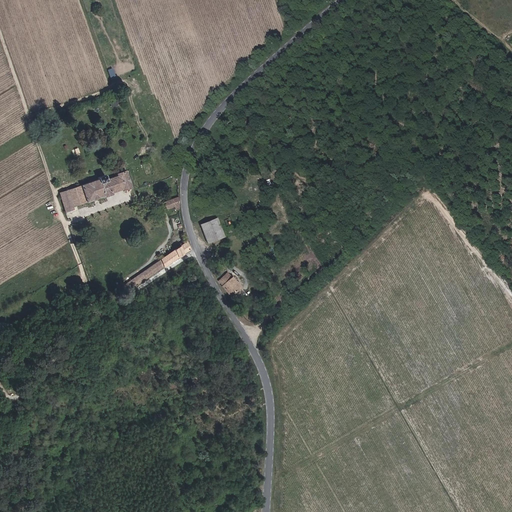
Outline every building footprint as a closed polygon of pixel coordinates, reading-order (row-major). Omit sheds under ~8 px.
[(274,176),(267,179),(269,186),(277,182),(274,176)] [(50,197),(55,215),(94,202),(94,204),(103,202),(102,200),(114,195),(115,198),(123,195),(122,193),(121,190),(117,177),(107,181),(108,183),(101,185),(100,182),(97,183),(96,180),(89,182),(90,185),(50,197)] [(163,215),(166,214),(166,213),(166,200),(151,207),(154,216),(162,212),(163,215)] [(215,218),(208,221),(212,230),(219,228),(215,218)] [(212,230),(208,221),(199,225),(207,244),(223,237),(219,228),(212,230)] [(160,259),(166,267),(182,256),(178,247),(160,259)] [(156,273),(166,267),(160,259),(151,265),(156,273)] [(156,273),(151,265),(132,278),(137,286),(147,279),(156,273)] [(228,273),(219,280),(223,285),(223,287),(230,297),(242,290),(234,279),(232,280),(228,273)]
